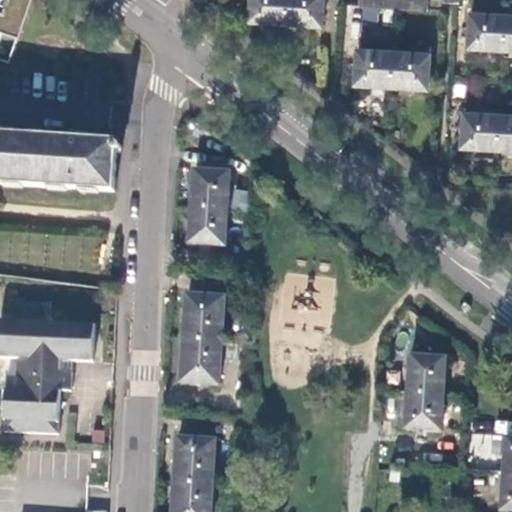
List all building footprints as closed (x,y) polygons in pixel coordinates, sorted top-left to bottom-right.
[(0,0),(0,31),(21,38),(33,0),(0,0)] [(287,23),(288,0),(251,0),(250,20),(287,23)] [(324,0),(288,0),(287,23),(323,26),(324,0)] [(361,0),(361,5),(398,8),(427,11),(427,0),(361,0)] [(470,47),(505,50),(507,16),(472,14),(470,47)] [(356,84),(392,87),(395,52),(357,50),(356,84)] [(395,52),(392,87),(429,89),(431,54),(395,52)] [(463,146),(499,149),(501,115),(465,112),(463,146)] [(511,115),(501,115),(499,149),(511,149),(511,115)] [(0,184),(114,192),(117,153),(121,153),(122,147),(117,147),(117,145),(86,143),(86,135),(71,134),(71,142),(10,139),(10,130),(0,129),(0,184)] [(196,172),(193,208),(229,211),(231,174),(196,172)] [(229,211),(193,208),(191,244),(226,247),(229,211)] [(188,296),(185,340),(223,343),(226,298),(188,296)] [(13,322),(39,323),(40,304),(14,303),(13,322)] [(13,322),(0,321),(0,358),(19,360),(18,379),(7,379),(5,433),(60,435),(61,392),(72,392),(73,372),(63,372),(63,361),(73,362),(94,363),(95,325),(39,323),(13,322)] [(223,343),(185,340),(182,384),(220,386),(223,343)] [(409,394),(445,396),(447,359),(412,357),(409,394)] [(63,372),(73,372),(73,362),(63,361),(63,372)] [(442,432),(445,396),(409,394),(407,430),(442,432)] [(179,439),(176,483),(214,486),(217,441),(179,439)] [(511,511),(511,476),(505,476),(503,511),(511,511)] [(212,511),(214,486),(176,483),(174,511),(212,511)]
